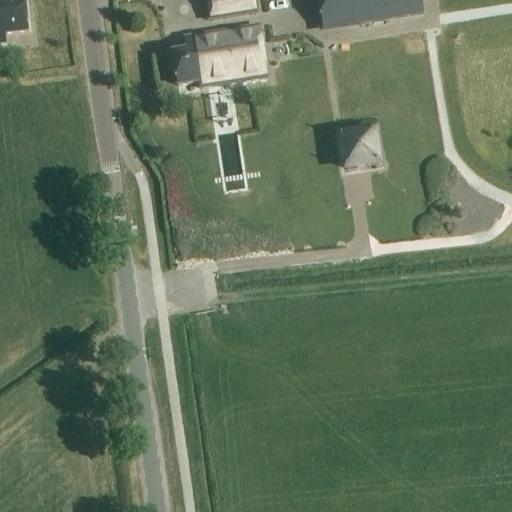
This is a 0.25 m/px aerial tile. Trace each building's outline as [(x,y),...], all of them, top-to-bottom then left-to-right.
[(0,0),(0,45),(6,45),(5,37),(29,34),(25,0),(0,0)] [(205,0),(209,23),(257,15),(254,0),(205,0)] [(319,0),(324,31),(423,16),(420,0),(319,0)] [(271,40),(291,38),(290,21),(270,22),(271,40)] [(185,40),(187,54),(173,57),(178,88),(199,85),(200,91),(267,81),(259,29),(193,39),(185,40)] [(413,60),(427,58),(425,45),(410,47),(413,60)] [(363,132),(337,136),(342,176),(369,172),(363,132)]
